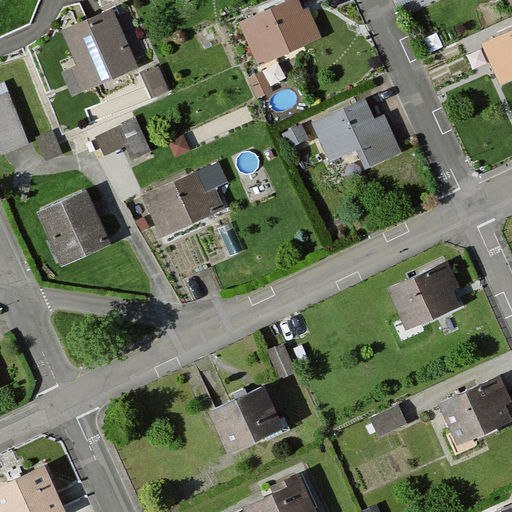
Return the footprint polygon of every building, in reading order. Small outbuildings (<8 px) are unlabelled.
[(296,0),(288,0),(242,22),(261,64),(315,39),(296,0)] [(114,11),(67,31),(90,86),(138,65),(114,11)] [(511,36),(481,50),(496,83),(511,76),(511,36)] [(160,66),(144,72),(156,99),(171,92),(160,66)] [(266,72),(251,80),(259,96),(274,89),(266,72)] [(8,92),(0,94),(0,149),(2,154),(29,142),(8,92)] [(368,100),(315,124),(330,156),(361,142),(370,162),(403,146),(388,115),(377,120),(368,100)] [(133,153),(150,144),(134,112),(96,131),(105,151),(127,140),(133,153)] [(220,162),(144,194),(163,238),(224,212),(215,189),(229,183),(220,162)] [(87,189),(37,211),(61,265),(111,243),(87,189)] [(463,285),(452,259),(391,287),(410,328),(462,304),(455,288),(463,285)] [(287,342),(269,350),(282,378),(299,371),(287,342)] [(445,404),(464,446),(511,424),(511,411),(508,404),(511,402),(511,391),(506,377),(445,404)] [(267,384),(212,409),(232,452),(287,427),(267,384)] [(401,405),(373,418),(381,435),(409,422),(401,405)] [(62,511),(41,465),(0,484),(0,511),(62,511)] [(318,511),(301,473),(271,487),(275,496),(244,510),(245,511),(318,511)] [(511,511),(511,501),(488,511),(511,511)]
